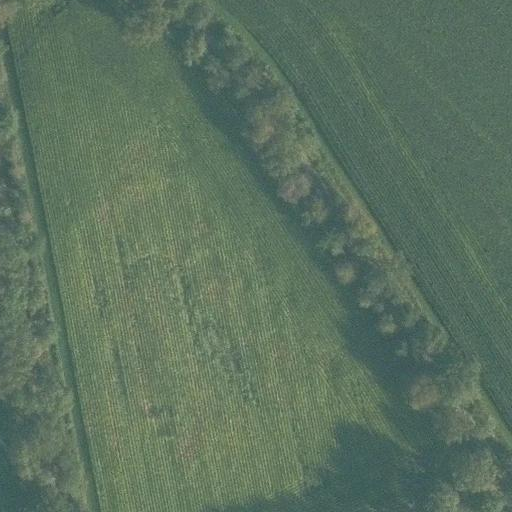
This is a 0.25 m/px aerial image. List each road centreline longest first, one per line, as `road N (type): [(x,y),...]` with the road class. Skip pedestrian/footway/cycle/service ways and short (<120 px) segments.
road 1 (unclassified): [(511,500),(251,83),(167,0)]
road 2 (track): [(58,511),(0,190)]
